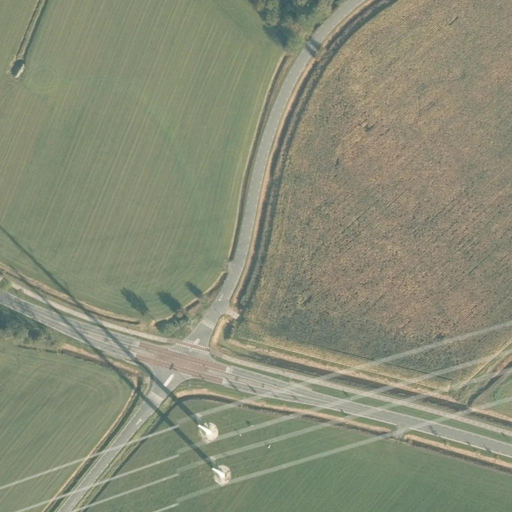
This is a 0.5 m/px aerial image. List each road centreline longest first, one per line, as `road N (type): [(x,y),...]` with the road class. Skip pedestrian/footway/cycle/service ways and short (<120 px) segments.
road 1 (tertiary): [(185,358),(238,261),(281,100),(314,41),(359,0)]
road 2 (secondary): [(511,451),(310,397)]
road 3 (tertiary): [(63,511),(177,368)]
road 4 (secondary): [(177,368),(310,397)]
road 5 (secondary): [(310,397),(185,358)]
road 6 (secondary): [(185,358),(61,324)]
road 7 (secondary): [(61,324),(177,368)]
